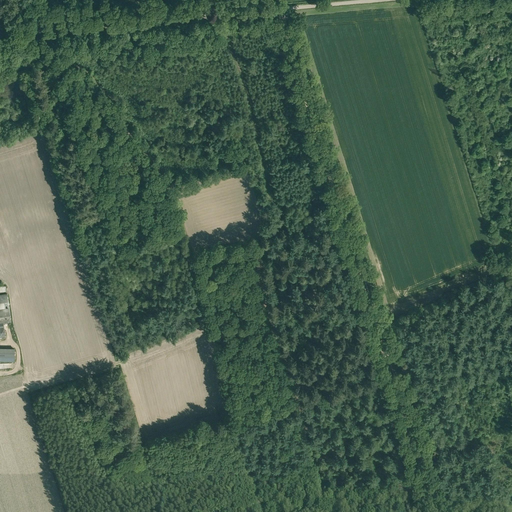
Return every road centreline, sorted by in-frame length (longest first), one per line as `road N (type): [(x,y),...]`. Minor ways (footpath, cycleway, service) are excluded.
road 1 (track): [(433,511),(278,9)]
road 2 (track): [(225,13),(265,171),(260,292),(328,511)]
road 3 (unclassified): [(0,35),(377,0)]
road 4 (track): [(45,30),(50,54),(87,71),(177,191),(206,327)]
